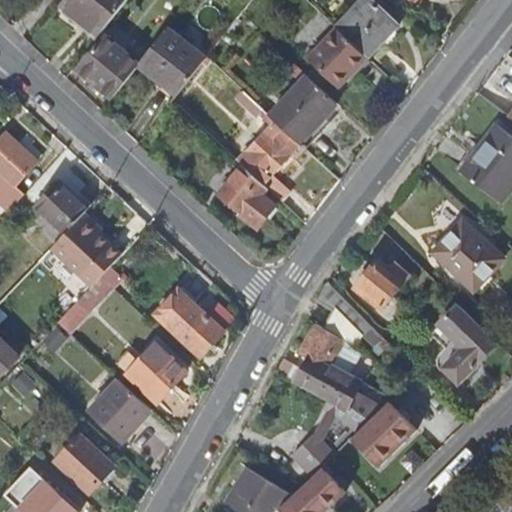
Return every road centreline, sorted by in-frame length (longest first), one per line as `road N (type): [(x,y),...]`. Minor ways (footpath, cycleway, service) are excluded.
road 1 (residential): [(277,303),(511,0)]
road 2 (residential): [(0,50),(277,303)]
road 3 (residential): [(161,511),(277,303)]
road 4 (residential): [(403,511),(511,405)]
